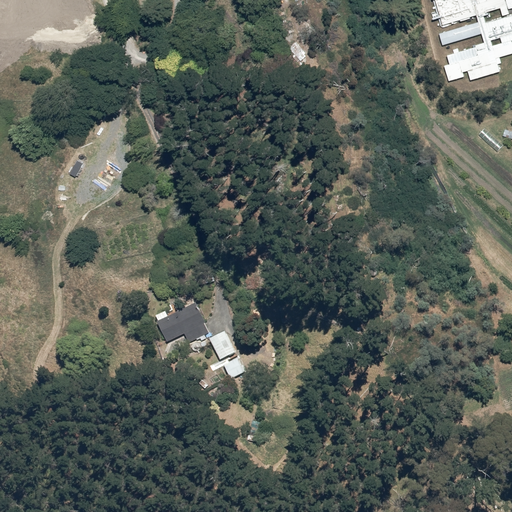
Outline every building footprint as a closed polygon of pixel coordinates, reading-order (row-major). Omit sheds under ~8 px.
[(511,0),(434,0),(443,32),(439,33),(442,45),(481,35),(483,42),(453,50),(454,52),(447,54),(450,63),(444,65),(449,82),(469,77),(470,81),(503,72),(499,58),(511,54),(511,13),(509,14),(508,9),(511,7),(511,0)] [(511,134),(511,130),(504,128),(502,135),(511,138),(511,134)] [(183,332),(188,342),(209,331),(192,297),(152,317),(165,342),(183,332)] [(224,329),(207,338),(219,361),(236,352),(224,329)] [(239,355),(222,363),(230,379),(247,371),(239,355)] [(264,422),(253,421),(251,433),(248,433),(247,442),(256,443),(257,440),(262,441),(264,422)]
